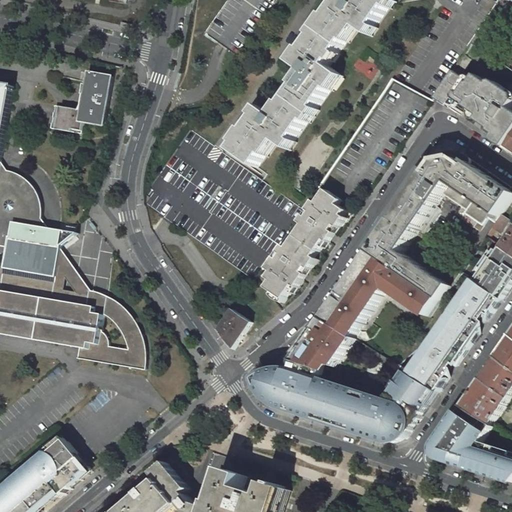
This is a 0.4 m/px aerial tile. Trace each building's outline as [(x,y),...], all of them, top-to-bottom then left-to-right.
[(397,2),(393,0),(355,0),(355,2),(352,0),(337,0),(336,1),(339,3),(329,16),(327,14),(312,35),(315,36),(305,50),(303,48),(293,62),(305,71),(296,84),(298,86),(285,104),(283,102),(273,116),(261,107),(255,115),(258,117),(248,130),(246,129),(236,143),(238,144),(234,151),(258,168),(266,155),(269,157),(279,142),(292,151),(298,143),(295,141),(309,121),(311,123),(320,110),(318,109),(332,89),(334,91),(344,77),(330,67),(333,61),(336,63),(341,55),(339,53),(348,41),(350,43),(361,28),(373,36),(379,28),(376,27),(390,7),(392,9),(397,2)] [(511,0),(502,0),(499,5),(473,43),(479,47),(494,25),(506,34),(511,26),(505,20),(511,9),(511,0)] [(460,101),(483,118),(480,122),(484,124),(488,126),(494,130),(494,131),(493,132),(495,133),(499,136),(496,140),(508,148),(511,142),(511,114),(511,112),(511,92),(497,82),(493,83),(492,85),(480,76),(477,80),(473,77),(470,78),(468,80),(454,71),(435,98),(451,109),(454,103),(457,105),(460,101)] [(53,129),(83,134),(85,123),(106,126),(115,77),(95,74),(95,72),(94,72),(94,74),(91,73),(89,85),(85,85),(83,97),(87,98),(85,111),(70,108),(57,105),(53,129)] [(397,81),(373,116),(389,127),(405,137),(417,119),(418,120),(429,103),(397,81)] [(11,171),(1,168),(15,87),(0,84),(0,333),(82,348),(80,359),(148,371),(149,358),(148,351),(147,342),(145,337),(142,328),(135,318),(131,312),(127,308),(117,300),(111,297),(101,293),(92,291),(89,306),(56,300),(0,290),(0,280),(16,283),(18,270),(58,277),(60,261),(63,246),(62,246),(63,242),(68,237),(64,232),(64,231),(42,227),(43,215),(43,206),(41,196),(38,190),(31,182),(28,179),(22,176),(11,171)] [(471,159),(461,152),(456,159),(439,162),(433,157),(426,167),(426,169),(426,170),(426,171),(427,172),(372,252),(401,271),(444,301),(454,287),(444,280),(405,254),(445,195),(468,211),(462,219),(470,225),(468,227),(476,233),(478,230),(481,232),(490,218),(497,223),(502,215),(507,208),(511,200),(511,191),(471,164),(472,161),(472,160),(471,159)] [(281,303),(284,303),(290,294),(295,287),(298,289),(319,260),(315,257),(327,241),(330,243),(347,218),(345,216),(348,211),(340,206),(343,201),(328,190),(320,202),(316,200),(301,222),(305,225),(288,248),(285,245),(269,269),(273,272),(270,278),(273,281),(269,287),(275,292),(274,293),(274,295),(275,297),(275,298),(277,300),(279,302),(280,302),(281,303)] [(511,212),(507,208),(502,215),(511,221),(511,212)] [(511,221),(502,215),(497,223),(498,223),(488,237),(491,239),(497,230),(502,234),(511,221)] [(491,239),(488,237),(480,249),(493,257),(501,246),(491,239)] [(92,291),(73,263),(63,248),(60,261),(58,277),(18,270),(16,283),(0,280),(0,290),(56,300),(89,306),(91,297),(92,291)] [(511,289),(511,253),(507,251),(490,275),(511,290),(511,289)] [(356,339),(387,293),(387,290),(390,289),(432,318),(444,301),(401,271),(372,252),(370,255),(371,256),(365,265),(364,264),(361,269),(362,270),(356,279),(355,278),(351,284),(352,285),(347,291),(346,290),(326,320),(355,338),(356,339)] [(459,280),(449,273),(444,280),(454,287),(459,280)] [(497,311),(505,300),(477,281),(465,298),(466,299),(458,311),(457,310),(423,359),(420,362),(415,368),(411,373),(441,392),(451,378),(447,375),(456,363),(459,366),(481,334),(478,332),(485,322),(488,319),(497,311)] [(250,320),(236,310),(221,331),(235,350),(254,323),(250,320)] [(308,344),(303,352),(301,355),(294,364),(297,369),(295,371),(293,375),(296,376),(297,377),(301,375),(303,375),(322,381),(323,380),(322,377),(324,376),(328,365),(337,368),(353,346),(351,345),(355,338),(326,320),(325,319),(313,337),(309,344),(308,344)] [(400,341),(404,334),(401,332),(396,339),(400,341)] [(418,340),(400,366),(425,344),(418,340)] [(511,341),(500,359),(511,366),(511,341)] [(374,354),(388,363),(390,360),(376,351),(374,354)] [(511,366),(500,359),(485,380),(511,399),(511,366)] [(287,409),(394,444),(408,439),(441,392),(411,373),(404,384),(402,383),(388,402),(322,381),(303,375),(301,375),(297,377),(296,376),(293,375),(284,372),(278,372),(271,375),(267,377),(263,388),(269,397),(273,401),(278,404),(283,407),(287,409)] [(511,399),(485,380),(466,409),(494,426),(511,399)] [(494,426),(466,409),(440,446),(439,448),(439,450),(439,454),(441,458),(445,460),(511,481),(511,452),(486,443),(487,440),(496,427),(494,426)] [(68,440),(0,497),(0,511),(38,511),(39,511),(42,511),(44,511),(42,509),(62,492),(65,496),(90,475),(87,471),(81,464),(83,462),(78,456),(80,454),(68,440)] [(162,481),(183,506),(188,511),(214,511),(216,510),(197,504),(188,494),(192,490),(169,463),(156,474),(162,481)] [(216,510),(214,511),(285,511),(293,491),(286,489),(287,487),(281,485),(281,487),(273,485),(269,497),(246,490),(250,477),(231,471),(220,504),(218,503),(216,510)] [(162,481),(125,511),(176,511),(183,506),(162,481)]
